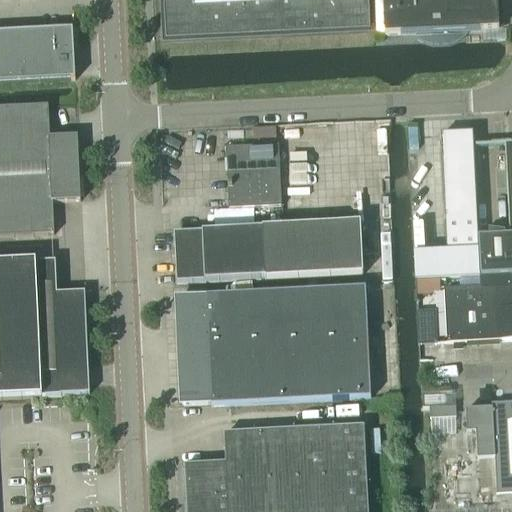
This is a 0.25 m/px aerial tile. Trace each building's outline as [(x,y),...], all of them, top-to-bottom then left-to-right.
[(163,0),(165,41),(369,31),(367,0),(163,0)] [(382,0),(384,37),(416,36),(416,40),(424,45),(432,47),(449,46),(458,43),(465,38),(464,34),(482,33),(498,32),(496,0),(382,0)] [(37,59),(73,57),(72,32),(36,34),(37,59)] [(39,84),(37,59),(36,34),(13,35),(15,85),(39,84)] [(0,85),(15,85),(13,35),(0,35),(0,85)] [(73,57),(37,59),(39,84),(74,82),(73,57)] [(0,237),(53,235),(52,203),(80,202),(77,138),(49,139),(48,108),(0,109),(0,237)] [(477,216),(475,169),(474,136),(441,137),(446,257),(478,256),(477,216)] [(511,146),(505,147),(510,239),(478,241),(480,279),(511,278),(511,277),(511,146)] [(226,149),(226,161),(228,210),(281,208),(279,147),(226,149)] [(177,286),(265,281),(361,276),(359,226),(174,236),(177,286)] [(0,400),(61,398),(61,396),(88,395),(88,382),(87,371),(84,294),(56,295),(55,264),(0,266),(0,400)] [(480,289),(443,291),(443,299),(444,304),(445,341),(446,345),(450,345),(466,344),(499,343),(511,342),(511,297),(511,288),(511,278),(480,279),(480,289)] [(366,291),(205,299),(180,300),(185,409),(371,400),(366,291)] [(416,314),(417,338),(418,347),(435,346),(434,314),(416,314)] [(465,436),(475,435),(476,462),(493,461),(495,498),(511,497),(511,406),(490,407),(490,411),(464,412),(465,436)] [(428,411),(428,421),(455,420),(454,409),(428,411)] [(225,466),(227,511),(367,511),(363,429),(223,436),(225,466)] [(186,511),(227,511),(225,466),(184,468),(186,511)]
